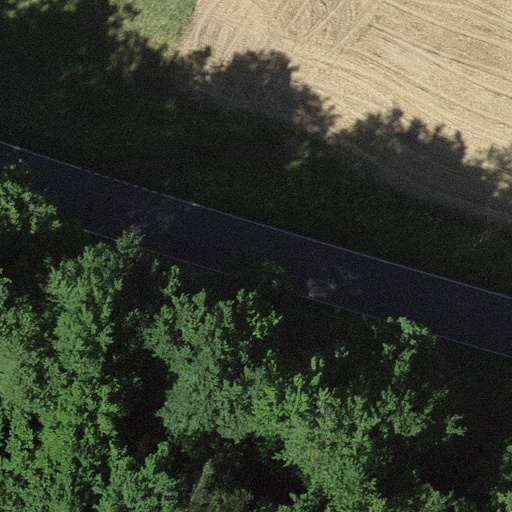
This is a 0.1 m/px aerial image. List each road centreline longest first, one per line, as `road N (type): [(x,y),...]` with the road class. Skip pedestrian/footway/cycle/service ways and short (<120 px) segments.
road 1 (tertiary): [(511,331),(0,174)]
road 2 (track): [(83,205),(183,166),(322,158),(418,173)]
